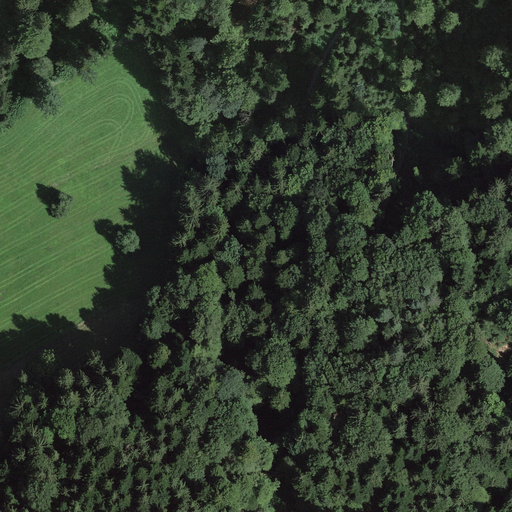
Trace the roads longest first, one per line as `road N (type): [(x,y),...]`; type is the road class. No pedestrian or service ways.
road 1 (track): [(370,0),(317,73),(289,160),(237,218),(206,185),(155,61),(136,40),(48,87),(0,130)]
road 2 (track): [(406,0),(400,52),(409,119),(380,222),(368,361),(386,388),(511,361)]
